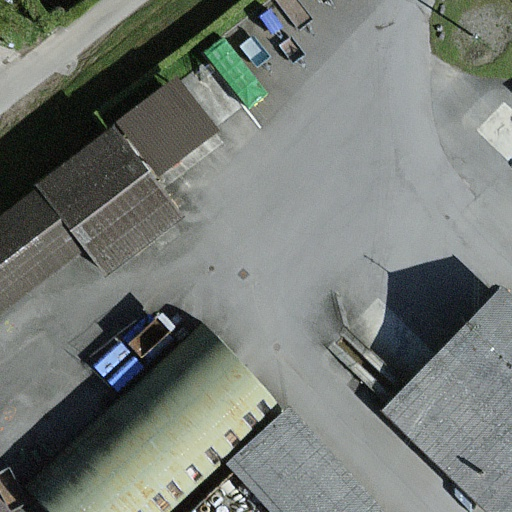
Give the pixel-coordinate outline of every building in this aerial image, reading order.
[(172,219),(106,134),(39,186),(104,270),(172,219)] [(0,305),(69,251),(28,199),(0,221),(0,305)] [(505,511),(511,505),(511,310),(499,298),(389,413),(493,511),(505,511)] [(159,511),(222,452),(273,404),(201,329),(28,494),(45,511),(159,511)] [(286,511),(370,511),(283,417),(238,458),(286,511)]
